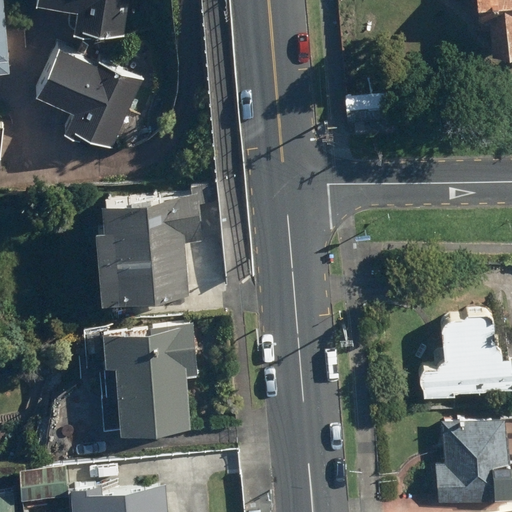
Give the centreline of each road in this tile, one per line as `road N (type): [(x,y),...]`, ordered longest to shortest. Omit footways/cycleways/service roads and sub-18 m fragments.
road 1 (secondary): [(312,511),(293,184)]
road 2 (residential): [(293,184),(511,178)]
road 3 (secondary): [(293,184),(276,0)]
